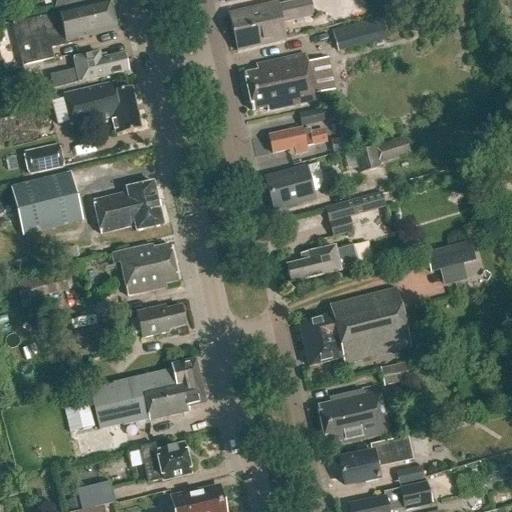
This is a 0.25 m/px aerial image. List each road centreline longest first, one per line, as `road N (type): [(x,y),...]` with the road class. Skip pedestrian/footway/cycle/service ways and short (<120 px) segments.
road 1 (tertiary): [(223,334),(163,75)]
road 2 (residential): [(319,511),(278,323),(223,334)]
road 3 (residential): [(261,251),(219,61)]
road 4 (tertiary): [(261,511),(223,334)]
